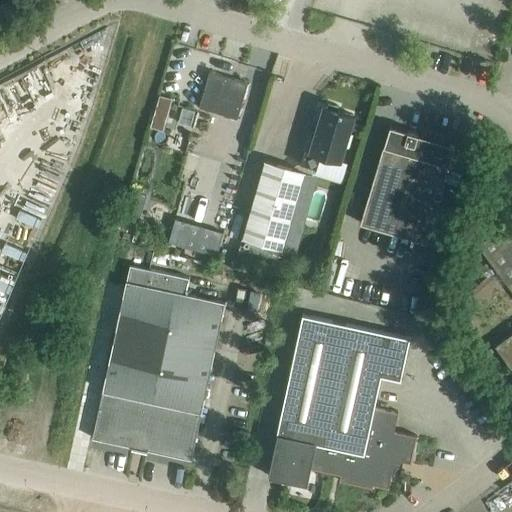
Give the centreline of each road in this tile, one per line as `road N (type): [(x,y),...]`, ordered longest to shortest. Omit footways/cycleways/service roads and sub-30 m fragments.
road 1 (residential): [(511,121),(458,93),(140,1),(93,4),(0,54)]
road 2 (residential): [(511,454),(434,511),(192,511),(0,470)]
